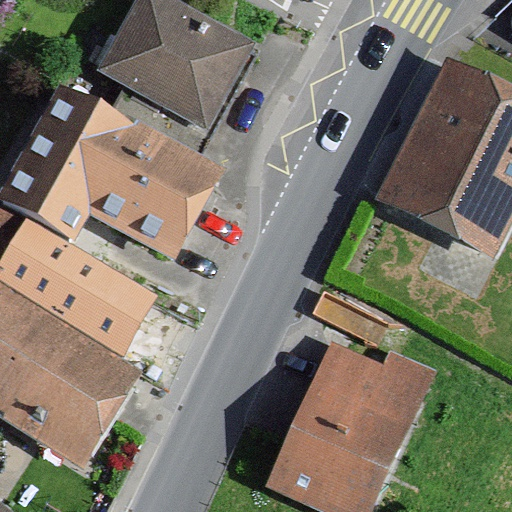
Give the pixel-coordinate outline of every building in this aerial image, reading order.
[(258,57),(151,0),(145,0),(100,84),(127,98),(112,125),(197,170),(258,57)] [(511,103),(456,73),(386,201),(490,257),(511,216),(511,103)] [(112,125),(58,95),(0,202),(0,216),(31,234),(76,258),(91,230),(179,277),(228,186),(197,170),(112,125)] [(0,216),(0,417),(75,464),(140,350),(126,341),(8,278),(31,234),(0,216)] [(76,258),(31,234),(8,278),(126,341),(150,297),(76,258)] [(378,511),(428,396),(330,354),(268,500),(297,511),(378,511)]
